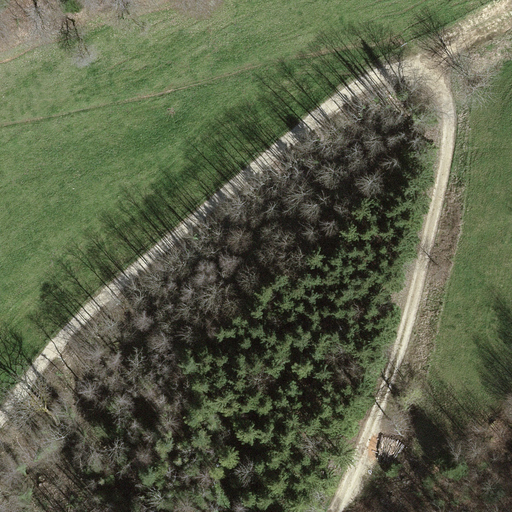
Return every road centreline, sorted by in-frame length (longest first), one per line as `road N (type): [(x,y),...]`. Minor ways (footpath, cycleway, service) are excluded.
road 1 (track): [(0,419),(113,286),(213,197),(362,83),(398,69),(426,74)]
road 2 (track): [(426,74),(444,96),(448,136),(390,403),(337,511)]
